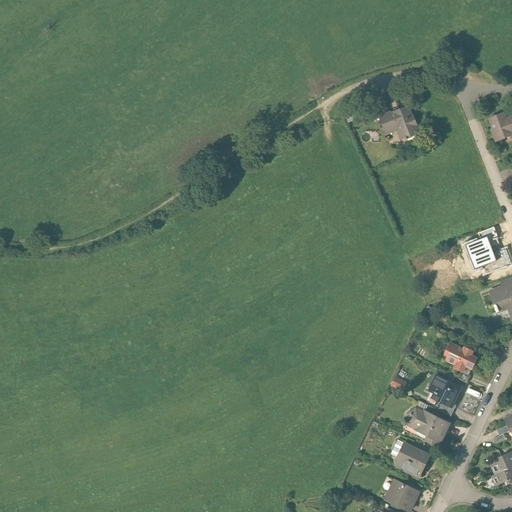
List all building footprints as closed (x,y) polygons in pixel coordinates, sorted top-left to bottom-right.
[(410,106),(377,120),(385,139),(396,134),(400,144),(422,136),(410,106)] [(511,112),(508,115),(505,109),(487,116),(496,140),(511,133),(511,112)] [(478,234),(480,240),(491,235),(492,238),(497,236),(494,228),(478,234)] [(505,250),(493,254),(490,247),(495,245),(492,238),(491,235),(480,240),(476,241),(477,244),(471,247),(481,271),(491,267),(492,271),(511,263),(505,250)] [(511,276),(500,281),(501,285),(489,289),(498,312),(508,308),(511,319),(511,276)] [(462,346),(450,340),(444,352),(447,354),(445,357),(455,362),(453,366),(463,371),(466,366),(472,369),(479,356),(474,353),(476,349),(463,343),(462,346)] [(464,386),(435,372),(427,389),(433,392),(430,397),(453,408),(464,386)] [(397,376),(393,385),(406,390),(409,381),(397,376)] [(452,421),(416,403),(404,428),(440,446),(452,421)] [(511,413),(505,417),(508,424),(496,429),(499,436),(511,430),(511,413)] [(432,453),(404,439),(392,464),(420,478),(432,453)] [(501,459),(490,463),(495,473),(511,465),(511,449),(499,455),(501,459)] [(511,465),(495,473),(492,475),(496,484),(507,479),(508,483),(511,481),(511,465)] [(411,511),(421,491),(393,478),(383,499),(410,511),(411,511)]
